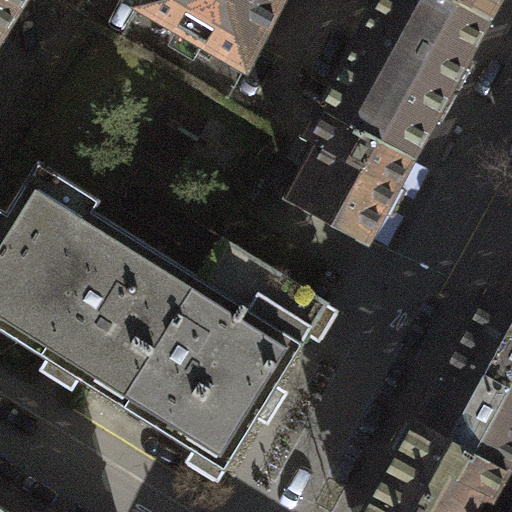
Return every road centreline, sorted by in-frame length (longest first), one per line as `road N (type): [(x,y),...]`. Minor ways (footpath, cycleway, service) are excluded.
road 1 (residential): [(288,511),(511,103)]
road 2 (residential): [(117,511),(0,439)]
